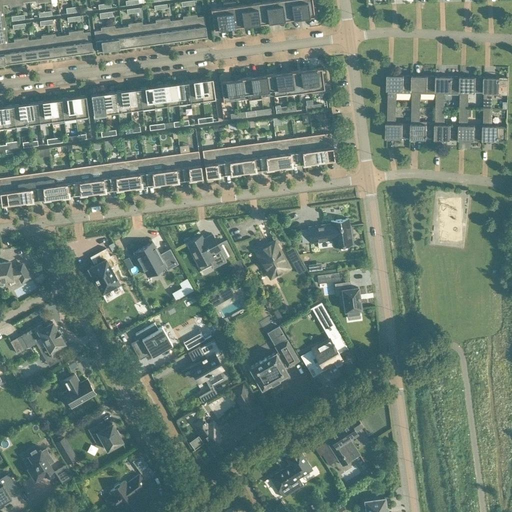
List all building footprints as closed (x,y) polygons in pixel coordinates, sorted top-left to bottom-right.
[(276,20),(273,0),(261,2),(264,22),(270,22),(270,21),(276,20)] [(289,19),(286,0),(273,0),(276,20),(282,19),(282,20),(289,19)] [(301,17),(298,0),(286,0),(289,19),(295,18),(301,17)] [(311,0),(298,0),(301,17),(307,16),(307,17),(314,16),(311,0)] [(239,26),(236,5),(235,1),(223,3),(223,7),(226,27),(232,26),(232,27),(239,26)] [(264,22),(261,2),(248,3),(251,24),(257,23),(264,22)] [(251,24),(248,3),(236,5),(239,26),(245,25),(251,24)] [(226,27),(223,7),(210,9),(213,29),(220,28),(226,27)] [(207,35),(204,15),(197,16),(197,14),(189,15),(192,36),(197,35),(198,37),(207,35)] [(192,36),(189,15),(182,16),(183,18),(176,19),(179,39),(187,38),(187,37),(192,36)] [(179,39),(176,19),(170,20),(169,17),(162,18),(165,40),(170,39),(170,40),(179,39)] [(165,40),(162,18),(155,19),(155,22),(149,23),(151,43),(160,42),(160,40),(165,40)] [(151,43),(149,23),(142,24),(142,21),(135,22),(138,43),(143,43),(143,44),(151,43)] [(138,43),(135,22),(128,23),(128,26),(121,27),(124,46),(133,45),(133,44),(138,43)] [(0,63),(10,62),(8,42),(5,25),(0,25),(0,63)] [(124,46),(121,27),(115,27),(115,25),(107,26),(110,47),(115,46),(115,48),(124,46)] [(110,47),(107,26),(100,27),(101,29),(94,30),(96,50),(105,49),(105,48),(110,47)] [(92,51),(90,31),(83,32),(82,29),(75,30),(78,51),(83,51),(83,52),(92,51)] [(78,51),(75,30),(68,31),(69,34),(62,35),(64,55),(73,53),(73,52),(78,51)] [(64,55),(62,35),(55,35),(55,33),(48,34),(51,55),(56,54),(56,56),(64,55)] [(51,55),(48,34),(41,35),(41,37),(35,38),(37,58),(46,57),(46,56),(51,55)] [(23,59),(21,37),(14,38),(14,41),(8,42),(10,62),(19,61),(18,59),(23,59)] [(37,58),(35,38),(28,39),(28,37),(21,37),(23,59),(28,58),(29,59),(37,58)] [(321,67),(314,68),(314,69),(308,70),(311,90),(324,88),(321,67)] [(311,90),(308,70),(302,70),(296,71),(298,91),(311,90)] [(298,91),(296,71),(289,72),(283,73),(286,93),(298,91)] [(286,93),(283,73),(277,74),(277,73),(271,74),(273,95),(286,93)] [(273,95),(271,74),(264,75),(258,76),(261,97),(273,95)] [(411,92),(412,75),(387,74),(387,90),(388,90),(387,106),(395,106),(396,92),(411,92)] [(435,93),(436,75),(412,75),(411,92),(411,107),(419,107),(420,93),(435,93)] [(459,94),(460,76),(436,75),(435,93),(435,108),(443,109),(444,93),(459,94)] [(261,97),(258,76),(252,77),(246,77),(249,98),(261,97)] [(483,92),(484,76),(460,76),(459,94),(459,109),(467,110),(468,91),(483,92)] [(484,76),(483,92),(483,110),(492,111),(492,94),(508,95),(508,77),(484,76)] [(249,98),(246,77),(239,78),(239,79),(233,80),(236,100),(249,98)] [(215,98),(212,78),(205,79),(200,80),(202,100),(215,98)] [(202,100),(200,80),(195,81),(195,80),(188,81),(190,101),(202,100)] [(236,100),(233,80),(227,81),(227,80),(220,81),(223,102),(236,100)] [(190,101),(188,81),(180,82),(181,83),(176,83),(178,103),(190,101)] [(178,103),(176,83),(171,84),(163,85),(166,105),(178,103)] [(166,105),(163,85),(156,86),(151,87),(154,106),(166,105)] [(154,106),(151,87),(146,87),(139,88),(142,108),(154,106)] [(142,108),(139,88),(132,89),(127,90),(130,109),(142,108)] [(130,109),(127,90),(122,90),(115,91),(118,111),(130,109)] [(118,111),(115,91),(108,92),(103,93),(106,113),(118,111)] [(106,113),(103,93),(98,94),(98,93),(90,95),(94,118),(106,116),(106,113)] [(284,94),(284,102),(298,102),(298,93),(284,94)] [(88,115),(86,95),(78,96),(73,97),(76,117),(88,115)] [(76,117),(73,97),(68,98),(61,98),(63,119),(76,117)] [(273,107),(272,97),(256,98),(257,108),(273,107)] [(64,122),(63,119),(61,98),(54,99),(54,100),(49,100),(51,120),(52,124),(64,122)] [(51,120),(49,100),(44,101),(37,102),(39,122),(51,120)] [(39,122),(37,102),(30,103),(25,104),(27,123),(39,122)] [(27,123),(25,104),(20,104),(13,105),(15,125),(27,123)] [(15,125),(13,105),(5,106),(1,107),(3,127),(15,125)] [(410,138),(411,123),(395,123),(395,106),(387,106),(387,122),(386,122),(385,138),(410,138)] [(434,139),(435,121),(419,121),(419,107),(411,107),(411,123),(410,138),(434,139)] [(443,124),(443,109),(435,108),(435,121),(434,139),(458,139),(459,124),(443,124)] [(467,124),(467,110),(459,109),(459,124),(458,139),(482,140),(483,125),(467,124)] [(492,125),(492,111),(483,110),(483,125),(482,140),(507,140),(507,125),(492,125)] [(337,149),(335,132),(331,133),(331,132),(312,135),(315,161),(327,159),(327,158),(334,157),(333,149),(337,149)] [(315,161),(312,135),(294,137),(297,162),(303,161),(304,163),(315,161)] [(297,162),(294,137),(275,140),(279,166),(291,164),(291,163),(297,162)] [(279,166),(275,140),(257,142),(261,167),(267,166),(267,168),(279,166)] [(261,167),(257,142),(239,145),(243,171),(254,169),(254,168),(261,167)] [(243,171),(239,145),(221,147),(224,172),(230,171),(231,172),(243,171)] [(224,172),(221,147),(202,150),(206,176),(218,174),(218,173),(224,172)] [(202,176),(198,150),(180,153),(183,177),(190,176),(190,178),(202,176)] [(183,177),(180,153),(161,155),(165,181),(177,180),(177,178),(183,177)] [(165,181),(161,155),(143,158),(147,182),(153,181),(153,183),(165,181)] [(147,182),(143,158),(125,160),(129,186),(141,185),(140,183),(147,182)] [(129,186),(125,160),(107,163),(110,187),(117,186),(117,188),(129,186)] [(110,187),(107,163),(89,165),(92,191),(104,190),(104,188),(110,187)] [(92,191),(89,165),(71,168),(74,192),(80,191),(81,193),(92,191)] [(74,192),(71,168),(52,170),(56,196),(68,195),(68,193),(74,192)] [(56,196),(52,170),(34,173),(38,197),(44,196),(44,198),(56,196)] [(38,197),(34,173),(16,175),(20,201),(31,200),(31,198),(38,197)] [(20,201),(16,175),(0,177),(0,196),(1,202),(6,201),(7,203),(20,201)] [(348,218),(335,220),(336,220),(337,220),(337,223),(308,226),(310,241),(333,238),(334,246),(351,244),(348,218)] [(186,242),(198,265),(209,260),(213,268),(226,261),(212,233),(203,238),(201,235),(186,242)] [(290,267),(277,244),(275,240),(255,250),(270,278),(290,267)] [(159,254),(152,242),(134,252),(147,275),(165,266),(167,270),(178,263),(170,248),(159,254)] [(110,255),(106,247),(90,256),(94,264),(88,267),(101,292),(119,283),(110,267),(117,263),(112,254),(110,255)] [(312,260),(325,257),(323,250),(310,252),(312,260)] [(128,257),(123,260),(128,269),(133,266),(128,257)] [(240,257),(233,260),(237,268),(244,264),(240,257)] [(14,268),(10,269),(9,261),(0,262),(0,284),(5,284),(4,279),(13,278),(13,277),(19,276),(22,281),(29,277),(22,264),(14,268)] [(360,308),(358,287),(351,288),(350,281),(335,283),(336,294),(340,294),(342,304),(344,304),(345,310),(347,310),(348,316),(359,314),(358,308),(360,308)] [(228,283),(208,295),(214,306),(235,294),(228,283)] [(325,315),(334,311),(324,289),(315,293),(325,315)] [(41,323),(37,326),(32,329),(37,337),(41,335),(46,346),(43,348),(48,357),(57,352),(55,348),(64,343),(52,322),(43,327),(41,323)] [(139,339),(131,344),(140,359),(150,353),(152,355),(157,353),(172,344),(162,326),(158,328),(154,323),(135,333),(139,339)] [(300,355),(307,367),(315,363),(312,358),(316,356),(322,367),(327,364),(330,368),(343,361),(336,349),(345,344),(334,325),(331,327),(330,326),(328,327),(329,328),(325,331),(330,338),(328,339),(329,340),(318,346),(317,345),(311,348),(311,349),(300,355)] [(201,332),(183,342),(187,349),(205,339),(201,332)] [(23,349),(17,337),(10,341),(17,353),(23,349)] [(222,353),(214,339),(200,347),(205,357),(201,359),(190,366),(191,366),(198,380),(203,377),(206,376),(211,385),(212,385),(224,378),(223,375),(222,375),(218,369),(222,367),(216,356),(222,353)] [(249,367),(261,388),(271,382),(271,383),(278,379),(278,378),(287,373),(284,367),(286,365),(287,366),(298,360),(287,340),(275,346),(278,351),(276,353),(275,352),(266,358),(266,357),(259,361),(249,367)] [(359,347),(354,350),(358,358),(364,355),(359,347)] [(74,374),(73,375),(63,380),(68,389),(63,392),(71,406),(95,393),(87,379),(79,383),(77,380),(78,379),(74,374)] [(206,429),(200,433),(206,441),(207,440),(211,445),(216,452),(227,444),(228,445),(228,444),(229,442),(230,442),(233,440),(235,442),(243,436),(232,421),(246,411),(251,417),(258,412),(243,384),(232,390),(242,409),(215,428),(213,424),(208,427),(208,426),(205,428),(206,429)] [(326,440),(338,459),(342,456),(343,457),(345,456),(344,455),(348,452),(342,442),(357,433),(355,430),(362,426),(356,416),(349,421),(349,420),(341,424),(340,423),(335,427),(335,428),(328,433),(330,437),(326,440)] [(8,433),(15,443),(35,431),(28,420),(8,433)] [(107,450),(122,441),(112,423),(105,427),(102,421),(88,429),(95,441),(101,438),(107,450)] [(198,435),(189,442),(194,449),(204,443),(198,435)] [(35,464),(28,468),(34,479),(43,473),(44,474),(52,470),(48,464),(53,462),(46,449),(41,452),(38,445),(27,451),(35,464)] [(291,464),(270,477),(278,490),(279,489),(283,496),(303,484),(299,477),(311,469),(300,450),(287,458),(291,464)] [(65,464),(55,471),(62,483),(73,476),(65,464)] [(149,467),(142,473),(146,478),(153,473),(149,467)] [(0,506),(5,504),(4,502),(11,498),(10,496),(19,490),(8,473),(0,477),(0,506)] [(137,492),(147,485),(139,474),(126,484),(124,481),(121,483),(118,483),(114,486),(114,488),(110,491),(113,494),(106,499),(114,509),(120,504),(125,511),(128,508),(131,509),(135,506),(135,503),(139,501),(134,494),(137,492)] [(47,484),(38,489),(41,494),(49,490),(47,484)] [(329,508),(345,499),(341,492),(325,501),(329,508)] [(388,511),(388,506),(385,507),(384,497),(365,500),(366,509),(363,510),(362,511),(388,511)] [(321,499),(311,505),(314,511),(315,511),(325,506),(321,499)]
